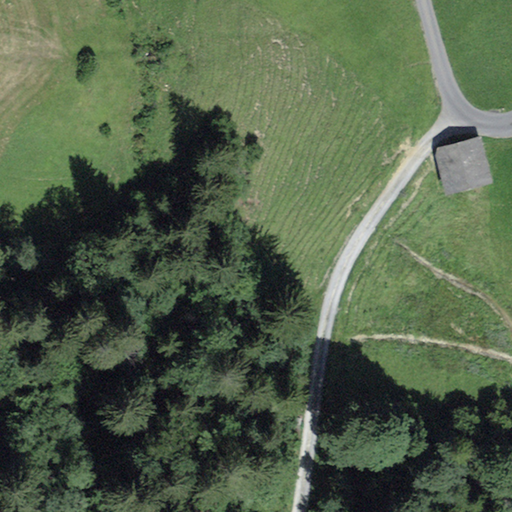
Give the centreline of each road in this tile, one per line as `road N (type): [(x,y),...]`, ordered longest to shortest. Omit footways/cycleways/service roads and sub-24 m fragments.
road 1 (track): [(301,511),(333,284),(455,103)]
road 2 (unclassified): [(423,0),(455,103),(477,120),(511,123)]
